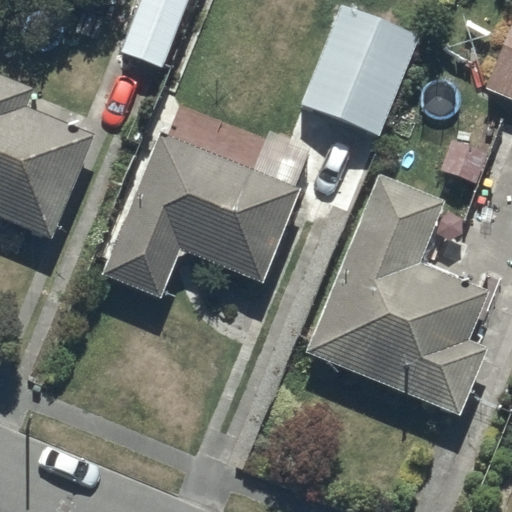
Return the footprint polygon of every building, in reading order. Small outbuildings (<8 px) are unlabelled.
[(188,0),(142,0),(118,67),(159,82),(188,0)] [(415,54),(338,26),(295,121),(375,153),(415,54)] [(511,28),(479,105),(511,118),(511,28)] [(25,106),(0,95),(0,241),(41,259),(88,153),(18,122),(25,106)] [(293,209),(154,153),(99,292),(156,315),(175,268),(256,300),(293,209)] [(438,219),(373,194),(300,372),(452,436),(482,367),(463,360),(483,306),(415,281),(438,219)]
